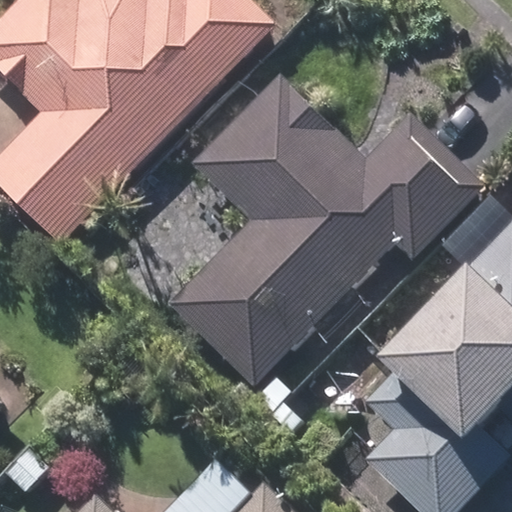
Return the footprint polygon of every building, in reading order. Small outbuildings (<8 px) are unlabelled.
[(0,171),(0,180),(71,252),(289,33),(255,0),(162,0),(159,3),(156,0),(95,0),(94,2),(91,0),(44,0),(0,44),(0,65),(53,118),(0,171)] [(185,313),(265,392),(412,245),(430,264),(498,195),(426,123),(381,168),(296,84),(207,171),(267,230),(185,313)] [(381,467),(427,511),(475,511),(511,472),(511,451),(502,442),(511,431),(511,243),(484,273),(492,281),(406,371),(412,377),(380,411),(409,436),(381,467)] [(268,400),(283,415),(323,376),(310,364),(286,387),(285,384),(268,400)] [(0,428),(17,412),(0,395),(0,428)] [(280,419),(296,439),(310,427),(294,408),(280,419)] [(18,480),(37,497),(58,475),(40,457),(18,480)] [(103,511),(297,511),(279,494),(261,511),(114,511),(109,507),(103,511)]
